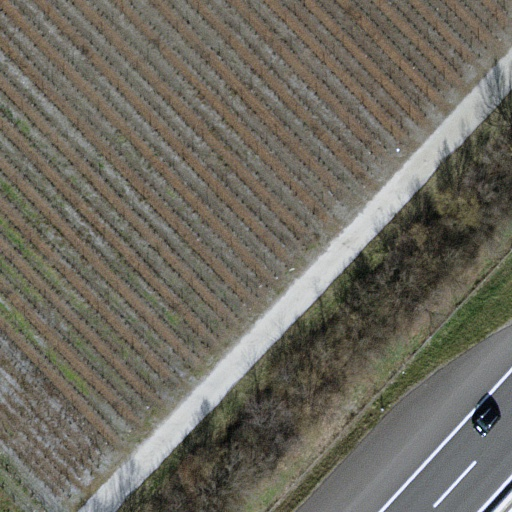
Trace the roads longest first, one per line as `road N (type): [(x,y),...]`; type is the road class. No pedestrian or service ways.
road 1 (track): [(511,67),(92,511)]
road 2 (motorway): [(511,420),(426,511)]
